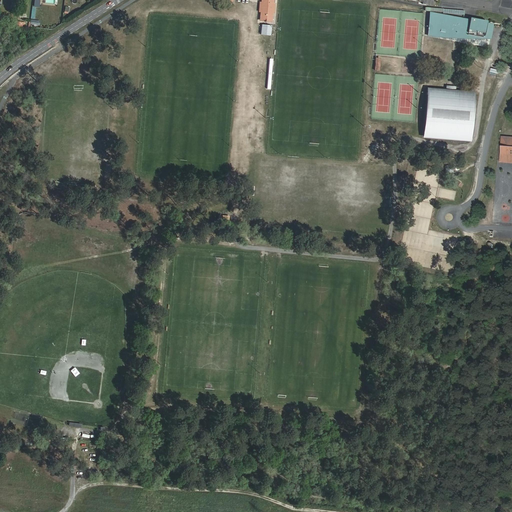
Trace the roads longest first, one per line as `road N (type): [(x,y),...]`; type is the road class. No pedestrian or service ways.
road 1 (track): [(335,511),(93,482),(76,490)]
road 2 (secondary): [(0,78),(117,0)]
